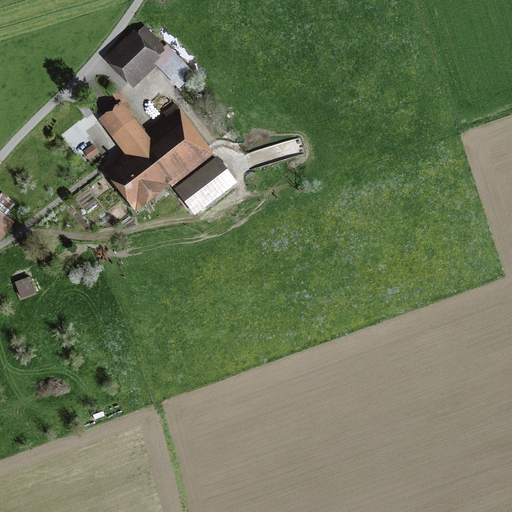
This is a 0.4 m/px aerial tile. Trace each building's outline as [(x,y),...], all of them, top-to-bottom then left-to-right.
[(167,46),(164,49),(145,29),(113,59),(132,79),(153,59),(179,87),(193,73),(167,46)] [(121,106),(104,119),(133,157),(113,172),(136,203),(207,149),(174,105),(164,113),(167,117),(146,133),(127,108),(129,107),(116,90),(111,94),(121,106)] [(90,158),(100,151),(94,143),(84,149),(90,158)] [(177,189),(195,212),(234,183),(216,159),(177,189)] [(0,214),(0,235),(11,222),(0,214)] [(22,296),(38,289),(30,273),(14,281),(22,296)]
